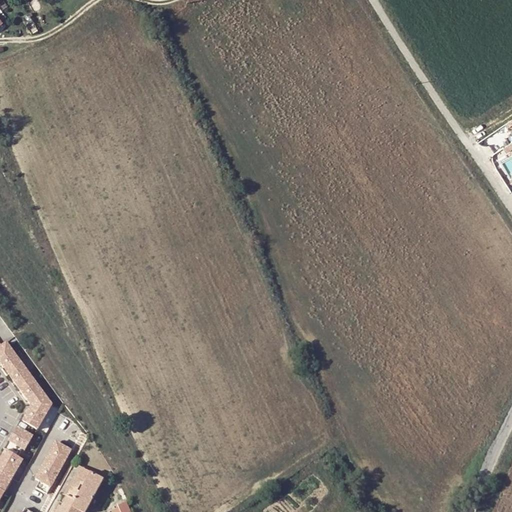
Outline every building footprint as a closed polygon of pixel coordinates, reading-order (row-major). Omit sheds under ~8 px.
[(0,499),(4,492),(2,490),(9,477),(12,479),(22,460),(19,458),(24,450),(25,451),(33,437),(31,436),(35,429),(37,430),(47,412),(43,410),(43,400),(47,397),(5,341),(1,345),(0,345),(0,363),(3,368),(1,369),(6,376),(8,375),(29,403),(30,409),(22,422),(20,420),(4,449),(6,450),(0,460),(0,499)] [(52,405),(47,397),(43,400),(43,410),(47,412),(52,405)] [(56,442),(36,479),(40,481),(51,487),(71,450),(56,442)] [(82,469),(78,467),(63,495),(66,497),(82,469)] [(84,511),(102,479),(82,469),(66,497),(74,501),(67,511),(84,511)] [(2,490),(4,492),(6,493),(13,479),(12,479),(9,477),(2,490)] [(47,494),(51,487),(40,481),(37,488),(47,494)] [(66,497),(57,511),(67,511),(74,501),(66,497)] [(130,511),(126,502),(118,505),(121,511),(130,511)]
